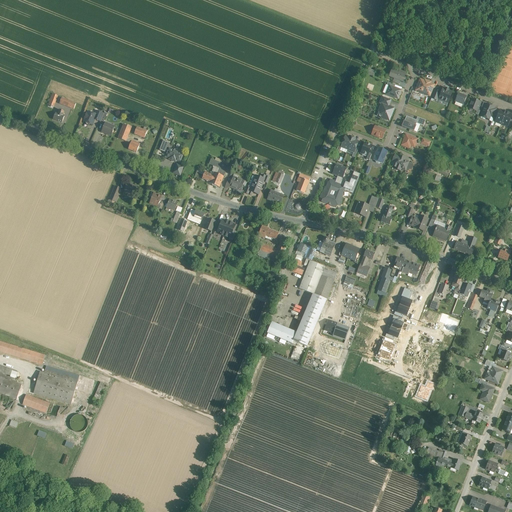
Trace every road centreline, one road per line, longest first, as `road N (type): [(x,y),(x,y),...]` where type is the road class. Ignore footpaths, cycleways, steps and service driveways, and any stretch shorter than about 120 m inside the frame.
road 1 (residential): [(303,221),(223,203),(0,115)]
road 2 (track): [(189,511),(259,332)]
road 3 (unclassified): [(458,511),(511,371)]
road 4 (residential): [(444,258),(303,221)]
road 5 (unclassified): [(120,511),(0,464)]
